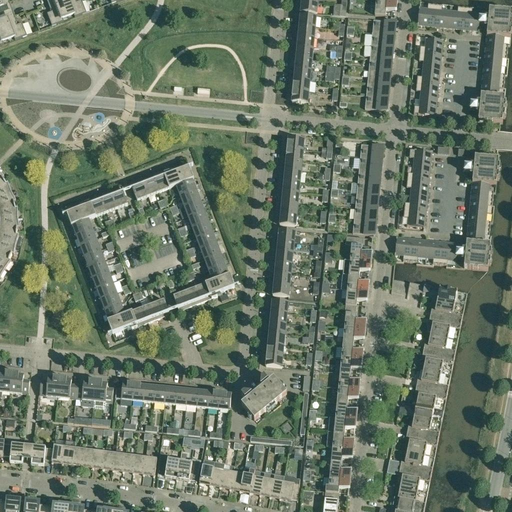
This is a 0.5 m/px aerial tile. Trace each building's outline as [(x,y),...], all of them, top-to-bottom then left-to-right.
[(0,0),(0,14),(12,10),(8,0),(0,0)] [(63,20),(68,17),(61,0),(46,0),(50,11),(52,10),(52,13),(47,15),(52,27),(64,23),(63,20)] [(76,0),(61,0),(68,17),(74,15),(75,18),(87,14),(82,1),(76,3),(76,1),(77,1),(76,0)] [(396,13),(397,3),(376,1),(375,17),(385,17),(386,12),(396,13)] [(317,16),(318,4),(301,3),(300,14),(317,16)] [(346,13),(346,7),(341,7),(341,6),(335,5),(334,11),(333,11),(333,17),(345,18),(346,13)] [(419,9),(417,27),(433,29),(435,6),(428,6),(428,10),(419,10),(419,9)] [(435,6),(433,29),(448,30),(450,12),(442,11),(442,7),(435,6)] [(463,32),(465,9),(458,9),(458,12),(450,12),(448,30),(463,32)] [(479,31),(479,26),(480,20),(480,17),(480,15),(472,15),(472,10),(465,9),(463,32),(479,33),(479,31)] [(0,14),(0,18),(8,40),(14,38),(15,41),(27,37),(22,24),(17,26),(16,24),(17,23),(12,10),(0,14)] [(511,12),(490,10),(489,10),(487,36),(511,39),(511,33),(511,27),(511,25),(511,24),(511,12)] [(300,16),(299,28),(315,29),(316,18),(300,16)] [(0,46),(4,45),(3,42),(8,40),(0,18),(0,46)] [(372,35),(394,37),(395,24),(374,22),(372,35)] [(314,40),(315,29),(299,28),(298,39),(314,40)] [(372,35),(371,48),(393,50),(394,37),(372,35)] [(511,39),(487,36),(485,51),(507,53),(508,46),(503,46),(504,38),(511,39)] [(313,51),(314,40),(298,39),(297,49),(313,51)] [(420,48),(420,55),(442,57),(443,42),(425,40),(426,40),(425,49),(420,48)] [(370,60),(391,62),(393,50),(371,48),(370,60)] [(312,62),(313,51),(297,49),(296,60),(312,62)] [(506,60),(507,53),(485,51),(484,66),(501,68),(502,60),(506,60)] [(423,63),(423,71),(440,72),(442,57),(420,55),(419,62),(423,63)] [(311,72),(312,62),(296,60),(295,71),(311,72)] [(370,60),(369,73),(390,75),(391,62),(370,60)] [(500,76),(501,68),(484,66),(482,81),(504,83),(505,76),(500,76)] [(310,83),(311,72),(295,71),(294,81),(310,83)] [(417,78),(417,85),(439,87),(440,72),(423,71),(422,79),(417,78)] [(367,85),(389,87),(390,75),(369,73),(367,85)] [(309,94),(310,83),(294,81),(293,85),(293,86),(292,92),(309,94)] [(482,81),(481,96),(505,98),(498,97),(499,90),(504,90),(504,83),(482,81)] [(367,85),(366,98),(388,100),(389,87),(367,85)] [(421,93),(420,101),(437,102),(439,87),(417,85),(416,92),(421,93)] [(309,94),(292,92),(292,97),(292,98),(292,103),(297,104),(302,105),(302,104),(308,105),(309,94)] [(504,104),(505,98),(481,96),(478,122),(502,124),(503,119),(505,119),(506,113),(503,112),(504,110),(506,110),(506,104),(504,104)] [(388,100),(366,98),(365,111),(386,113),(388,100)] [(437,102),(420,101),(419,108),(414,108),(414,115),(436,118),(437,102)] [(287,144),(286,150),(303,152),(304,141),(299,140),(294,140),(288,139),(288,144),(287,144)] [(360,160),(382,162),(383,149),(361,147),(360,160)] [(302,163),(303,152),(286,150),(286,156),(286,157),(286,161),(302,163)] [(413,167),(431,169),(432,153),(410,151),(409,159),(414,159),(413,167)] [(490,186),(496,186),(497,181),(499,181),(500,175),(497,174),(498,172),(500,172),(500,166),(498,166),(499,160),(475,158),(472,184),(490,186)] [(360,160),(359,172),(380,174),(382,162),(360,160)] [(301,174),(302,163),(286,161),(285,172),(301,174)] [(408,175),(407,182),(429,184),(431,169),(413,167),(412,175),(408,175)] [(169,173),(164,175),(168,186),(175,183),(177,187),(193,180),(189,168),(170,175),(169,173),(170,173),(169,173)] [(300,184),(301,174),(285,172),(284,183),(300,184)] [(358,185),(379,187),(380,174),(359,172),(358,185)] [(169,190),(168,186),(164,175),(153,179),(159,194),(169,190)] [(159,194),(153,179),(142,183),(148,198),(159,194)] [(175,183),(168,186),(169,190),(177,187),(180,198),(196,192),(192,182),(194,181),(193,180),(177,187),(175,183)] [(411,189),(410,197),(428,199),(429,184),(407,182),(407,189),(411,189)] [(6,186),(4,183),(0,185),(0,199),(11,194),(8,184),(6,186)] [(148,198),(142,183),(130,187),(131,188),(137,202),(148,198)] [(299,195),(300,184),(284,183),(283,193),(299,195)] [(489,193),(490,186),(472,184),(471,199),(493,201),(493,194),(489,193)] [(358,185),(356,197),(378,199),(379,187),(358,185)] [(111,195),(117,210),(128,206),(122,191),(123,191),(123,190),(111,195)] [(196,192),(180,198),(184,208),(200,202),(196,192)] [(298,206),(299,195),(283,193),(282,204),(298,206)] [(16,203),(11,194),(0,199),(0,210),(15,207),(14,204),(16,203)] [(117,210),(111,195),(100,199),(106,214),(117,210)] [(355,210),(377,212),(378,199),(356,197),(355,210)] [(428,199),(410,197),(410,205),(405,205),(404,212),(427,214),(428,199)] [(106,214),(100,199),(89,203),(94,214),(95,218),(106,214)] [(492,208),(493,201),(471,199),(469,214),(487,215),(487,207),(492,208)] [(204,213),(200,202),(184,208),(189,219),(204,213)] [(89,203),(84,205),(84,206),(85,208),(66,215),(71,227),(88,221),(86,217),(94,214),(89,203)] [(297,217),(298,206),(282,204),(281,215),(297,217)] [(16,210),(15,207),(0,210),(0,221),(18,220),(18,210),(16,210)] [(355,210),(354,222),(375,224),(377,212),(355,210)] [(427,214),(404,212),(404,219),(408,219),(407,227),(407,228),(425,230),(427,214)] [(208,224),(204,213),(189,219),(193,230),(208,224)] [(88,221),(71,227),(71,228),(73,227),(77,237),(92,231),(88,221),(95,218),(94,214),(86,217),(88,221)] [(486,223),(487,215),(469,214),(468,229),(490,231),(491,223),(486,223)] [(297,217),(281,215),(280,226),(296,228),(297,217)] [(0,221),(0,231),(17,233),(18,230),(19,230),(18,220),(0,221)] [(375,224),(354,222),(353,235),(374,237),(375,224)] [(212,234),(208,224),(193,230),(197,240),(212,234)] [(489,237),(490,231),(468,229),(466,243),(490,246),(490,245),(484,245),(485,237),(489,237)] [(0,231),(0,242),(16,246),(19,237),(17,236),(17,233),(0,231)] [(81,247),(96,242),(92,231),(77,237),(81,247)] [(279,232),(278,243),(294,244),(295,233),(279,232)] [(197,240),(201,251),(216,245),(212,234),(197,240)] [(352,247),(350,262),(370,264),(371,254),(362,253),(362,248),(363,248),(362,248),(363,241),(364,241),(364,240),(346,238),(345,247),(352,247)] [(403,262),(410,263),(412,240),(396,239),(395,257),(403,257),(403,262)] [(410,263),(416,263),(417,263),(417,259),(425,260),(427,242),(412,240),(410,263)] [(16,246),(0,242),(0,254),(11,259),(12,256),(14,257),(16,246)] [(81,247),(85,259),(100,253),(96,242),(81,247)] [(440,266),(442,243),(427,242),(425,260),(433,260),(433,265),(440,266)] [(293,255),(294,244),(278,243),(277,253),(293,255)] [(442,243),(440,266),(447,266),(447,262),(456,263),(456,261),(456,258),(462,259),(462,253),(457,252),(457,247),(458,247),(458,245),(442,243)] [(490,251),(490,246),(466,243),(464,269),(488,271),(488,266),(491,266),(491,260),(489,260),(489,257),(491,257),(492,251),(490,251)] [(220,256),(216,245),(201,251),(205,262),(220,256)] [(100,253),(85,259),(89,269),(104,263),(100,253)] [(276,264),(292,266),(293,255),(277,253),(276,264)] [(0,254),(0,267),(5,271),(11,263),(9,262),(11,259),(0,254)] [(205,262),(209,272),(224,267),(220,256),(205,262)] [(345,261),(343,276),(359,278),(360,272),(370,273),(370,264),(350,262),(345,261)] [(89,269),(93,280),(108,274),(104,263),(89,269)] [(291,277),(292,266),(276,264),(275,275),(291,277)] [(228,277),(224,267),(209,272),(213,283),(206,285),(207,289),(215,287),(213,283),(230,277),(230,276),(228,277)] [(108,274),(93,280),(97,291),(112,285),(108,274)] [(290,287),(291,277),(275,275),(274,286),(290,287)] [(342,291),(347,291),(367,294),(368,284),(359,283),(359,278),(343,276),(342,291)] [(235,289),(230,277),(213,283),(215,287),(207,289),(212,301),(217,298),(216,296),(235,289)] [(101,301),(116,295),(112,285),(97,291),(101,301)] [(206,285),(195,289),(201,305),(212,301),(207,289),(206,285)] [(289,298),(290,287),(274,286),(273,297),(289,298)] [(190,309),(201,305),(195,289),(184,293),(190,309)] [(440,289),(439,289),(437,301),(455,304),(457,292),(457,293),(452,292),(452,291),(444,289),(444,290),(440,289)] [(347,291),(345,315),(355,316),(357,302),(367,303),(367,294),(347,291)] [(178,313),(190,309),(184,293),(173,298),(179,312),(178,313)] [(101,301),(105,312),(121,306),(116,295),(101,301)] [(164,301),(153,305),(159,321),(171,316),(170,316),(164,301)] [(453,315),(455,304),(437,301),(435,312),(431,311),(430,318),(461,324),(463,317),(453,315)] [(272,302),(271,314),(287,315),(288,304),(272,302)] [(148,325),(159,321),(153,305),(142,309),(148,325)] [(121,306),(105,312),(109,322),(107,323),(108,323),(124,317),(126,321),(133,318),(132,314),(124,316),(121,306)] [(132,314),(133,318),(137,329),(148,325),(142,309),(132,314)] [(286,326),(287,315),(271,314),(270,324),(286,326)] [(346,315),(344,330),(365,332),(366,323),(356,322),(356,316),(355,316),(345,315),(346,315)] [(112,335),(129,329),(131,328),(132,330),(131,331),(132,331),(137,329),(133,318),(126,321),(124,317),(108,323),(112,335)] [(460,331),(461,324),(430,318),(429,324),(432,325),(430,336),(448,340),(450,329),(460,331)] [(269,335),(285,337),(286,326),(270,324),(269,335)] [(364,341),(365,332),(344,330),(343,345),(353,346),(354,340),(364,341)] [(284,347),(285,337),(269,335),(268,346),(284,347)] [(424,346),(423,353),(454,359),(456,352),(446,350),(448,340),(430,336),(428,347),(424,346)] [(353,346),(343,345),(341,360),(362,362),(363,352),(353,351),(353,346)] [(283,358),(284,347),(268,346),(267,350),(267,351),(266,357),(283,358)] [(453,366),(454,359),(423,353),(422,360),(425,360),(423,371),(441,375),(443,364),(453,366)] [(282,369),(283,358),(266,357),(266,363),(266,368),(282,369)] [(362,362),(341,360),(340,375),(350,376),(351,370),(361,371),(362,362)] [(439,386),(441,375),(423,371),(421,382),(417,382),(416,388),(447,394),(449,388),(439,386)] [(0,399),(1,400),(2,394),(10,395),(12,374),(5,374),(5,375),(0,374),(0,378),(0,399)] [(12,374),(10,395),(28,396),(30,383),(23,382),(24,377),(19,376),(19,375),(12,374)] [(350,376),(340,375),(338,389),(359,392),(360,382),(350,381),(350,376)] [(264,377),(262,379),(261,380),(260,387),(251,395),(244,394),(241,396),(246,402),(241,406),(254,422),(287,395),(274,380),(269,384),(264,377)] [(58,399),(60,379),(53,378),(53,380),(48,379),(48,385),(41,384),(40,398),(58,399)] [(67,380),(60,379),(58,399),(76,401),(77,388),(71,387),(72,382),(67,381),(67,380)] [(77,388),(76,401),(79,401),(79,402),(82,402),(81,407),(93,409),(96,383),(89,382),(89,383),(84,383),(83,388),(77,388)] [(105,409),(105,404),(112,405),(113,391),(107,391),(107,385),(102,385),(103,383),(96,383),(93,409),(103,410),(105,409)] [(133,402),(134,386),(127,385),(123,385),(122,390),(116,390),(115,400),(121,401),(133,402)] [(141,386),(134,386),(133,402),(143,403),(145,387),(141,387),(141,386)] [(143,403),(154,405),(156,388),(145,387),(143,403)] [(166,389),(156,388),(154,405),(165,406),(166,389)] [(446,401),(447,394),(416,388),(415,395),(418,396),(416,407),(434,410),(436,399),(446,401)] [(165,406),(176,407),(177,390),(166,389),(165,406)] [(338,389),(337,404),(347,405),(348,400),(358,401),(359,392),(338,389)] [(188,391),(177,390),(176,407),(186,408),(188,391)] [(186,408),(197,409),(199,392),(188,391),(186,408)] [(209,394),(199,392),(197,409),(208,410),(209,394)] [(208,410),(218,411),(220,394),(213,394),(209,394),(208,410)] [(227,395),(220,394),(218,411),(230,412),(231,396),(227,395)] [(304,395),(300,436),(304,436),(308,395),(304,395)] [(337,404),(335,419),(356,421),(357,412),(347,411),(347,405),(337,404)] [(416,407),(414,418),(432,421),(434,410),(416,407)] [(430,432),(432,421),(414,418),(412,429),(408,428),(407,435),(438,441),(439,434),(430,432)] [(328,434),(345,435),(345,430),(355,431),(356,421),(335,419),(329,419),(328,434)] [(332,449),(353,451),(354,442),(344,441),(345,435),(328,434),(326,448),(332,449)] [(437,448),(438,441),(407,435),(406,442),(409,442),(407,453),(425,457),(427,446),(437,448)] [(250,443),(291,447),(292,443),(251,439),(250,443)] [(73,467),(75,450),(76,444),(66,443),(65,449),(63,466),(73,467)] [(10,464),(22,466),(24,447),(12,446),(12,447),(4,446),(3,458),(10,459),(10,464)] [(54,447),(53,451),(54,451),(52,463),(52,464),(63,466),(65,449),(54,447)] [(44,462),(52,463),(54,451),(53,451),(46,450),(33,448),(31,467),(44,468),(44,462)] [(330,464),(342,465),(342,460),(352,461),(353,451),(332,449),(330,464)] [(85,451),(75,450),(73,467),(83,468),(85,451)] [(113,472),(123,474),(126,457),(120,456),(121,451),(116,450),(116,455),(113,472)] [(83,468),(93,470),(95,453),(85,451),(83,468)] [(105,454),(95,453),(93,470),(103,471),(105,454)] [(401,463),(400,470),(431,476),(432,469),(423,468),(425,457),(407,453),(405,464),(401,463)] [(103,471),(113,472),(116,455),(105,454),(103,471)] [(165,479),(177,481),(180,463),(168,461),(169,457),(160,456),(158,477),(165,478),(165,479)] [(136,458),(126,457),(123,474),(133,475),(136,458)] [(146,459),(136,458),(133,475),(144,476),(146,459)] [(157,461),(146,459),(144,476),(155,478),(157,461)] [(192,465),(180,463),(177,481),(189,483),(189,482),(197,483),(201,462),(192,461),(192,465)] [(204,461),(199,485),(210,487),(215,463),(204,461)] [(210,487),(220,489),(223,472),(225,465),(215,463),(210,487)] [(342,465),(330,464),(329,479),(350,481),(351,472),(341,471),(342,465)] [(223,472),(220,489),(230,491),(233,474),(235,468),(229,467),(228,473),(223,472)] [(245,470),(243,476),(240,493),(250,495),(255,472),(245,470)] [(430,483),(431,476),(400,470),(399,477),(402,478),(400,488),(418,492),(420,481),(430,483)] [(255,472),(250,495),(260,497),(265,474),(255,472)] [(233,474),(230,491),(240,493),(243,476),(233,474)] [(265,474),(260,497),(270,499),(275,476),(265,474)] [(275,476),(270,499),(280,501),(285,478),(275,476)] [(298,503),(299,488),(300,481),(285,478),(280,501),(291,503),(291,502),(298,503)] [(349,490),(350,481),(329,479),(328,488),(326,487),(325,494),(339,495),(339,489),(349,490)] [(416,503),(418,492),(400,488),(398,499),(394,499),(393,505),(424,511),(425,505),(416,503)] [(336,511),(339,495),(325,494),(324,507),(322,507),(320,511),(336,511)] [(7,503),(0,502),(0,511),(19,511),(20,502),(7,501),(7,503)] [(26,503),(25,511),(45,511),(46,507),(39,506),(39,504),(26,503)]
